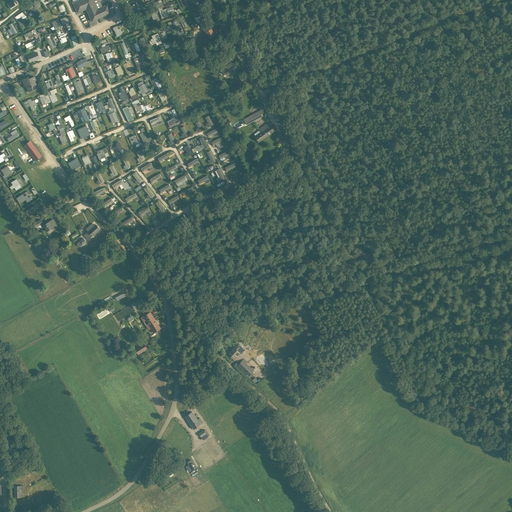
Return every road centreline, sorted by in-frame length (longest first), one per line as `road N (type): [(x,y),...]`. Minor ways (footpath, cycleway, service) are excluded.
road 1 (track): [(511,444),(428,401),(315,194)]
road 2 (unclassified): [(330,511),(277,413),(162,290)]
road 3 (unclassified): [(80,511),(129,483),(173,411),(173,338),(162,290)]
road 4 (unclassified): [(162,290),(0,83)]
road 5 (track): [(260,94),(502,0)]
road 6 (track): [(511,236),(363,282)]
